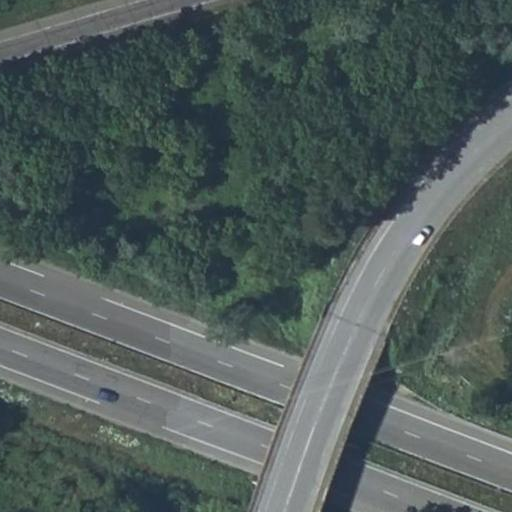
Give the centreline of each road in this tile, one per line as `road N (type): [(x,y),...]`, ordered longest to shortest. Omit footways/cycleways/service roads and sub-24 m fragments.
road 1 (trunk): [(511,472),(0,278)]
road 2 (trunk): [(0,345),(438,511)]
road 3 (tertiary): [(511,114),(437,179),(375,277),(286,511)]
road 4 (trunk): [(193,0),(0,57)]
